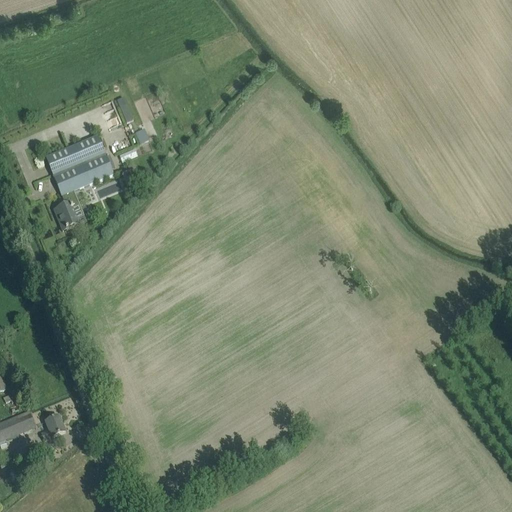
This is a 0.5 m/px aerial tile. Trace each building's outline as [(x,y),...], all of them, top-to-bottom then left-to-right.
[(114,101),(102,105),(111,129),(132,121),(127,107),(117,110),(114,101)] [(140,145),(149,141),(144,129),(135,134),(140,145)] [(55,156),(46,159),(62,198),(63,197),(66,207),(56,211),(61,222),(59,224),(63,233),(66,231),(78,226),(72,210),(77,208),(71,194),(114,177),(98,138),(55,156)] [(0,442),(26,432),(35,429),(29,414),(0,425),(0,442)] [(44,443),(52,439),(65,434),(59,418),(46,424),(49,432),(41,435),(44,443)] [(26,455),(31,448),(22,441),(17,448),(26,455)] [(16,484),(19,488),(27,482),(24,478),(16,484)]
